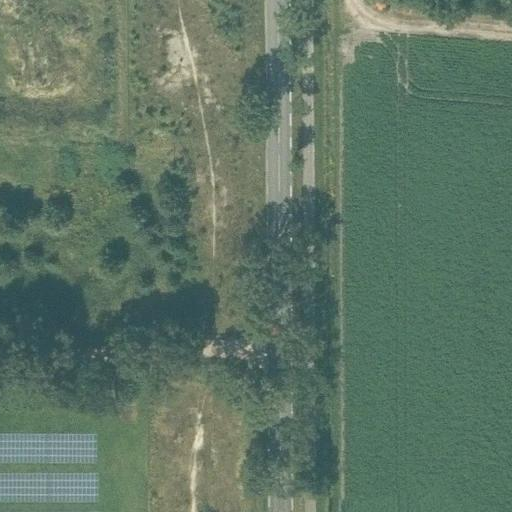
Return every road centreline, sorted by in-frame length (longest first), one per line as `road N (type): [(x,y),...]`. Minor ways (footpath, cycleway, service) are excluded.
road 1 (tertiary): [(280,511),(276,0)]
road 2 (track): [(0,361),(279,349)]
